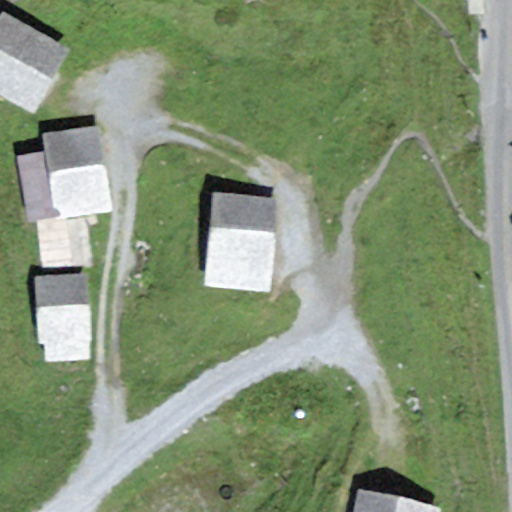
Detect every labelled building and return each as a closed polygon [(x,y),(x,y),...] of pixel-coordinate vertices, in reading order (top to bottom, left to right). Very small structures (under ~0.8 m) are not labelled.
[(1,19),(0,21),(0,107),(29,122),(65,53),(1,19)] [(16,161),(27,231),(111,218),(98,131),(42,139),(44,157),(16,161)] [(209,198),(202,294),(270,298),(277,202),(209,198)] [(42,356),(42,368),(88,366),(85,279),(34,280),(37,356),(42,356)] [(433,511),(356,496),(352,511),(433,511)]
